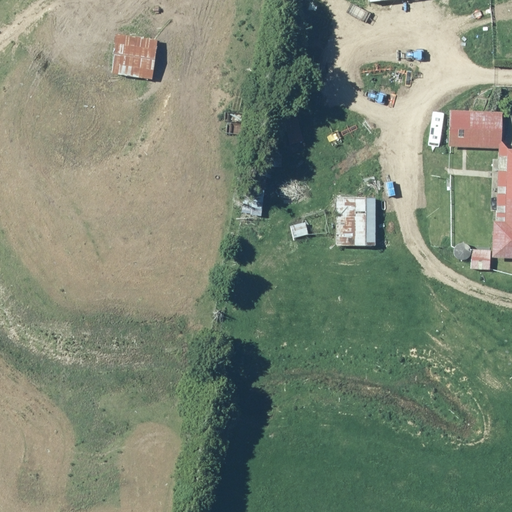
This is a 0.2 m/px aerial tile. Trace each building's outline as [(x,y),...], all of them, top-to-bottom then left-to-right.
[(113,34),(107,72),(152,79),(158,41),(113,34)] [(357,75),(348,86),(367,100),(376,88),(357,75)] [(501,110),(447,109),(446,145),(495,146),(500,147),(501,110)] [(301,123),(284,125),(286,145),(302,144),(301,123)] [(511,146),(500,147),(495,146),(492,247),(470,246),(469,270),(490,270),(490,260),(511,260),(511,146)] [(374,197),(333,198),(334,247),(375,246),(374,197)]
